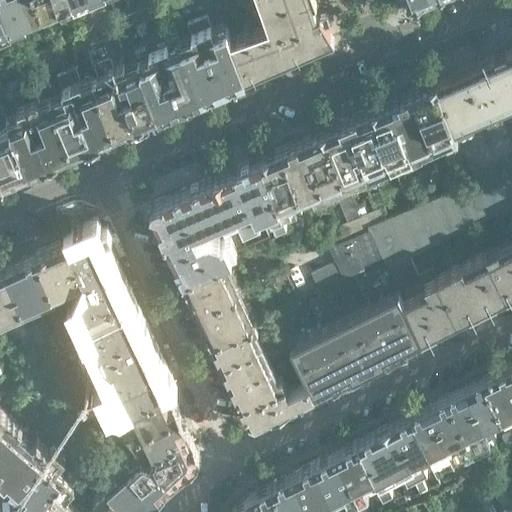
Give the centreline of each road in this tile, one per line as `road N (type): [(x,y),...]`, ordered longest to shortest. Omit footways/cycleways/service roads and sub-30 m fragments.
road 1 (residential): [(99,173),(228,463)]
road 2 (residential): [(511,321),(228,463)]
road 3 (residential): [(99,173),(383,54)]
road 4 (residential): [(383,54),(511,0)]
